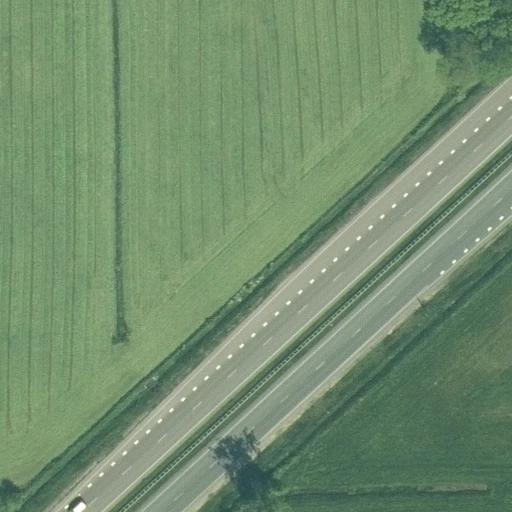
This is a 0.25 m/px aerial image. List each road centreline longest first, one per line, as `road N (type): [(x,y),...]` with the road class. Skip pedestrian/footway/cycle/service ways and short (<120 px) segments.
road 1 (trunk): [(511,114),(80,511)]
road 2 (trunk): [(158,511),(511,184)]
